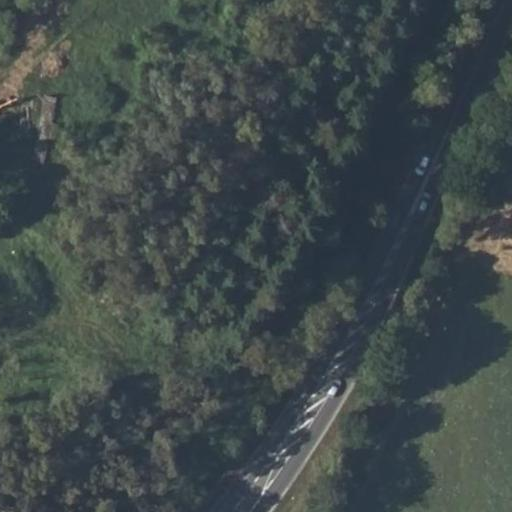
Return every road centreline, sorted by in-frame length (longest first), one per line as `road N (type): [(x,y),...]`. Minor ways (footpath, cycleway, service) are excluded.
road 1 (primary): [(260,511),(320,423),(425,182)]
road 2 (primary): [(425,182),(339,346),(276,439)]
road 3 (primary): [(508,0),(425,182)]
